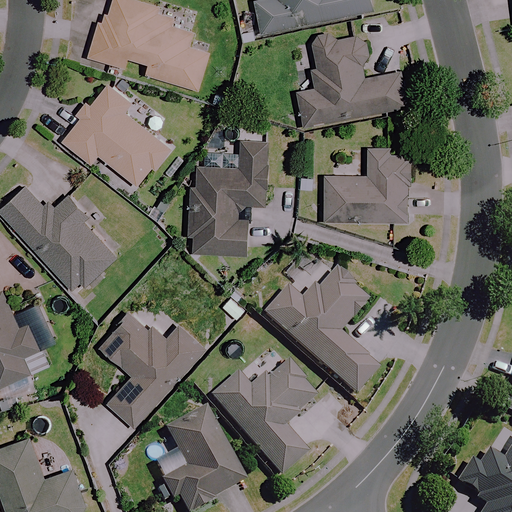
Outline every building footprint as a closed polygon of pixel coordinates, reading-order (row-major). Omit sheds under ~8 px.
[(106,12),(103,24),(99,23),(89,60),(127,71),(130,59),(151,65),(148,76),(203,91),(213,54),(193,48),(198,31),(179,26),(181,18),(161,13),(164,4),(150,0),(113,0),(110,13),(106,12)] [(257,0),(264,32),(374,10),(371,0),(257,0)] [(314,38),(316,44),(320,69),(313,70),(316,89),(300,91),(306,125),(410,107),(404,72),(368,79),(365,63),(372,61),(368,35),(348,39),(347,32),(314,38)] [(134,102),(109,83),(65,141),(93,163),(99,154),(142,187),(172,147),(126,112),(134,102)] [(201,261),(201,252),(251,254),(254,208),(271,209),(274,142),(243,141),(242,169),(200,166),(199,187),(194,186),(191,238),(196,238),(195,251),(190,251),(190,260),(201,261)] [(412,152),(370,151),(369,177),(329,176),(328,220),(410,223),(412,152)] [(49,211),(28,187),(3,210),(78,294),(120,256),(88,221),(93,216),(71,192),(49,211)] [(375,302),(338,270),(322,290),(317,286),(303,303),(288,289),(264,316),(359,399),(382,374),(342,339),(375,302)] [(0,388),(54,365),(47,349),(54,346),(35,303),(17,311),(7,290),(0,292),(0,388)] [(156,326),(151,331),(132,314),(103,347),(135,374),(110,404),(136,426),(206,345),(183,325),(171,339),(156,326)] [(319,402),(287,365),(270,381),(266,376),(250,390),(238,377),(212,399),(282,479),(308,456),(286,430),(319,402)] [(190,511),(247,481),(207,409),(166,431),(186,468),(161,482),(171,500),(177,496),(186,511),(190,511)] [(48,479),(33,437),(0,448),(0,481),(10,511),(90,511),(76,470),(48,479)] [(474,501),(482,506),(478,511),(511,511),(511,448),(504,462),(489,453),(479,469),(469,463),(457,482),(477,495),(474,501)]
